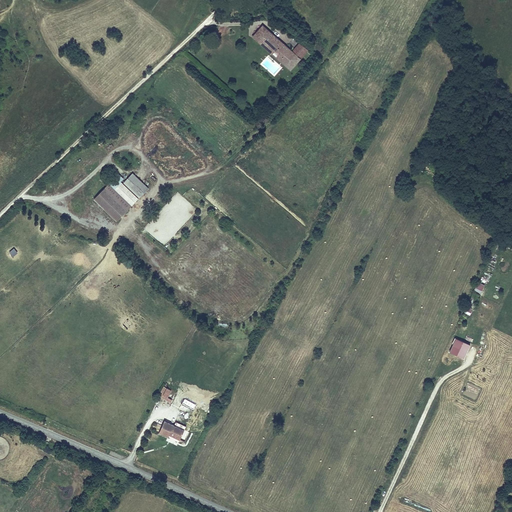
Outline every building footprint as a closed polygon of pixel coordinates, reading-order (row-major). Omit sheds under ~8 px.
[(291,51),(263,26),(253,38),(281,63),(291,51)] [(300,43),(292,52),(301,60),(309,51),(300,43)] [(281,63),(291,71),(301,60),(292,52),(291,51),(281,63)] [(117,222),(139,199),(123,184),(122,182),(125,179),(119,174),(94,200),(117,222)] [(123,184),(139,199),(149,189),(133,174),(123,184)] [(12,257),(17,254),(14,249),(9,252),(12,257)] [(482,293),(484,284),(476,282),(474,291),(482,293)] [(462,312),(470,315),(477,299),(470,296),(462,312)] [(123,325),(128,330),(135,323),(131,318),(123,325)] [(456,338),(449,353),(463,360),(471,346),(456,338)] [(167,397),(171,389),(165,386),(159,396),(171,402),(173,400),(167,397)] [(182,403),(179,409),(186,413),(189,406),(182,403)] [(184,428),(174,424),(164,419),(159,431),(167,435),(169,431),(172,433),(171,434),(179,438),(184,428)] [(175,420),(174,424),(184,428),(185,425),(175,420)]
